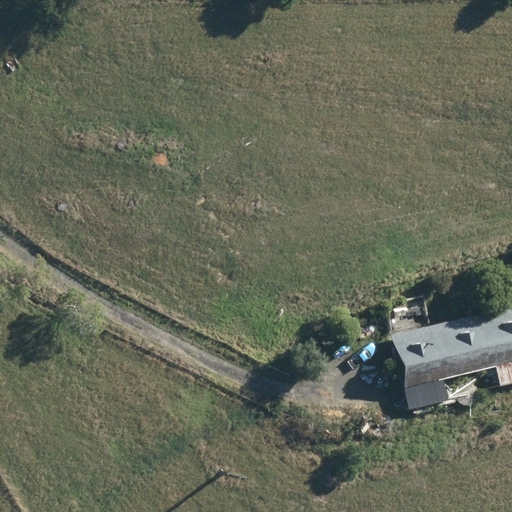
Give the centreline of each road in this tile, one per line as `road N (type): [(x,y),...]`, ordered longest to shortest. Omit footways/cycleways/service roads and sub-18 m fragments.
road 1 (track): [(0,235),(70,293),(212,363),(290,392),(368,380)]
road 2 (tertiary): [(328,0),(477,51),(511,71)]
